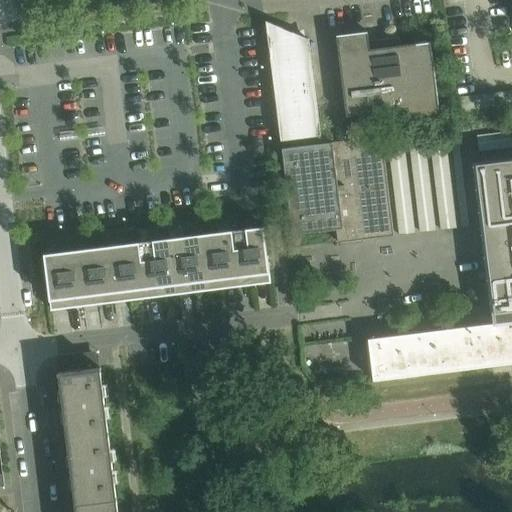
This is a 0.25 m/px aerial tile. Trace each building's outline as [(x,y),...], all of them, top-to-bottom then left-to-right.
[(308,40),(297,35),(267,23),(267,22),(266,22),(281,141),(321,137),(309,40),(308,40)] [(408,109),(409,120),(440,116),(431,42),(401,46),(400,38),(369,42),(368,32),(337,36),(337,37),(347,117),(408,109)] [(511,90),(457,98),(460,118),(511,111),(511,90)] [(336,230),(338,243),(394,236),(382,136),(282,149),(293,235),(336,230)] [(474,165),(473,165),(473,167),(474,167),(477,188),(476,188),(476,190),(477,190),(480,210),(479,211),(479,212),(480,212),(483,233),(481,233),(482,235),(483,235),(485,256),(484,256),(484,258),(486,257),(488,278),(487,279),(487,280),(488,280),(491,301),(490,301),(490,303),(491,303),(494,322),(492,322),(493,324),(368,339),(373,381),(511,363),(511,157),(474,162),(474,165)] [(248,228),(255,284),(270,282),(269,273),(270,273),(264,226),(248,228)] [(232,230),(239,286),(255,284),(248,228),(232,230)] [(217,232),(224,288),(239,286),(232,230),(217,232)] [(217,232),(201,234),(208,290),(224,288),(217,232)] [(201,234),(185,236),(192,292),(208,290),(201,234)] [(170,238),(177,294),(192,292),(185,236),(170,238)] [(154,240),(161,296),(177,294),(170,238),(154,240)] [(138,242),(145,298),(161,296),(154,240),(138,242)] [(145,298),(138,242),(122,244),(130,300),(145,298)] [(107,246),(114,302),(130,300),(122,244),(107,246)] [(107,246),(91,248),(98,304),(114,302),(107,246)] [(91,248),(75,250),(82,306),(98,304),(91,248)] [(60,252),(67,308),(82,306),(75,250),(60,252)] [(67,308),(60,252),(44,254),(50,300),(51,310),(67,308)] [(67,438),(67,439),(109,434),(100,368),(100,366),(99,366),(98,359),(98,358),(93,356),(88,355),(83,355),(78,355),(73,356),(68,358),(63,360),(58,363),(59,364),(60,371),(59,371),(59,373),(59,375),(62,401),(61,401),(63,412),(64,412),(67,438)] [(75,503),(75,504),(117,499),(109,434),(67,439),(67,440),(71,466),(69,466),(71,477),(72,477),(75,503)] [(118,511),(117,499),(75,504),(75,505),(76,511),(118,511)]
